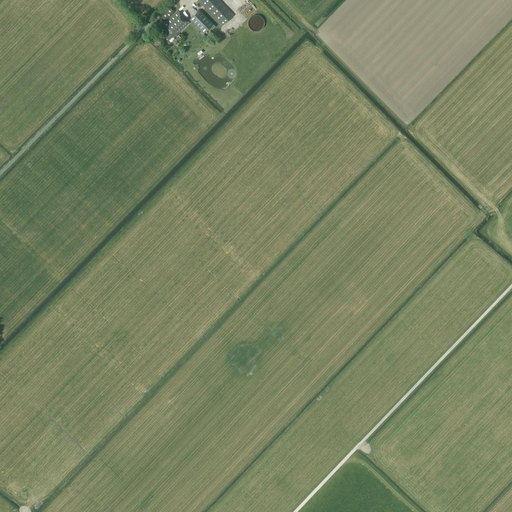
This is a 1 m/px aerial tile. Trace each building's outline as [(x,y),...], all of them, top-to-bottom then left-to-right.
[(234,15),(219,0),(197,0),(222,26),(234,15)] [(170,8),(161,18),(165,22),(175,12),(170,8)] [(200,10),(189,20),(203,34),(210,28),(212,30),(216,26),(200,10)] [(178,12),(161,28),(166,34),(164,36),(169,41),(172,37),(173,38),(177,34),(178,35),(189,24),(178,12)] [(254,28),(264,27),(263,16),(252,16),(252,24),(254,24),(254,28)]
